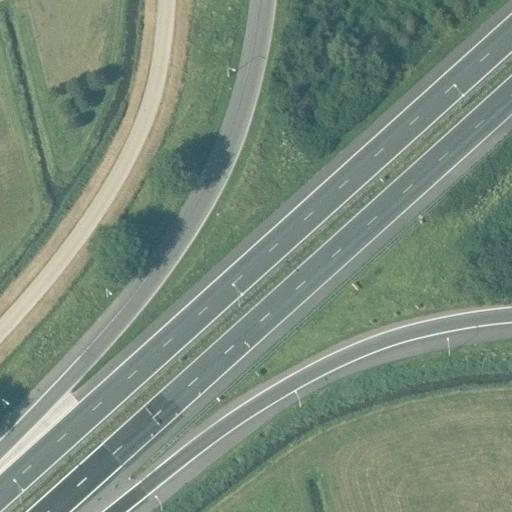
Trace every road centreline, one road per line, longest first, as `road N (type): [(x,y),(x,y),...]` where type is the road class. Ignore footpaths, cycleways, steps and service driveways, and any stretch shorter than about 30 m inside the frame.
road 1 (motorway): [(511,33),(0,493)]
road 2 (motorway): [(48,511),(511,95)]
road 3 (motorway): [(265,0),(240,118),(196,217),(113,331),(0,454)]
road 4 (motorway): [(114,511),(299,378),(406,334),(511,316)]
road 5 (unclassified): [(0,334),(89,222),(124,161),(154,86),(165,0)]
